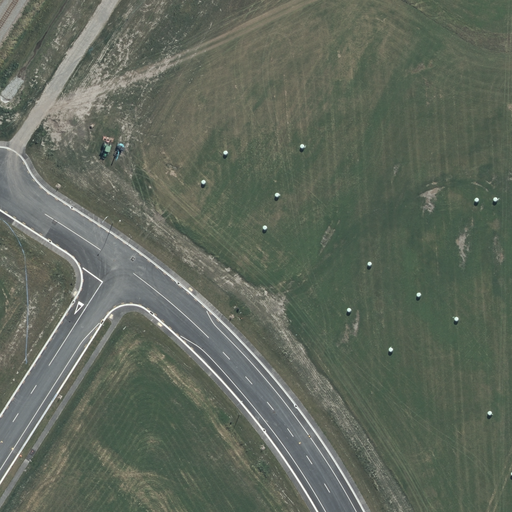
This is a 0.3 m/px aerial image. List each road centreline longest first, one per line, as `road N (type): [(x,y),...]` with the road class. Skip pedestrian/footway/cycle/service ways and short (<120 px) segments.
road 1 (unclassified): [(339,511),(238,367),(116,259)]
road 2 (unclassified): [(116,259),(0,442)]
road 3 (unclassified): [(116,259),(0,176)]
